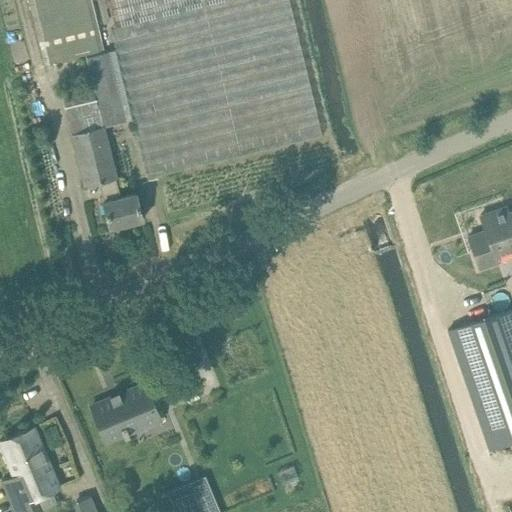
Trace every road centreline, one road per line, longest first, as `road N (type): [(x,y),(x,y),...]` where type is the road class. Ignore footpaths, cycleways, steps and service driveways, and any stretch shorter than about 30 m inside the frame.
road 1 (secondary): [(0,355),(511,121)]
road 2 (unknown): [(40,336),(105,511)]
